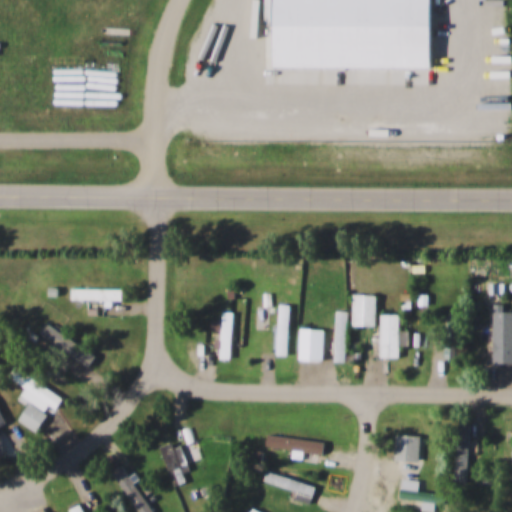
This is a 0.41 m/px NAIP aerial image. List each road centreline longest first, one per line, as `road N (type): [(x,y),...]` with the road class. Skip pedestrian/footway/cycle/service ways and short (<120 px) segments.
road 1 (tertiary): [(0,193),(511,194)]
road 2 (residential): [(511,390),(164,379)]
road 3 (residential): [(0,490),(64,459),(164,379)]
road 4 (residential): [(179,0),(163,30),(153,102),(162,193)]
road 5 (residential): [(164,379),(162,193)]
road 6 (residential): [(354,511),(371,461),(370,389)]
